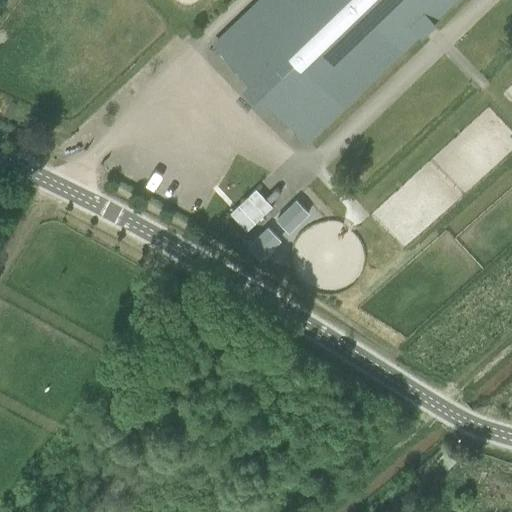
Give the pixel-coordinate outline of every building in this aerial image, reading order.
[(453,0),(261,0),(214,45),(307,141),(453,0)] [(252,192),(228,216),(244,232),(268,209),(252,192)] [(296,199),(276,218),(288,231),(308,211),(296,199)] [(267,227),(247,246),(259,259),(279,239),(267,227)] [(487,471),(489,465),(483,462),(480,468),(487,471)]
